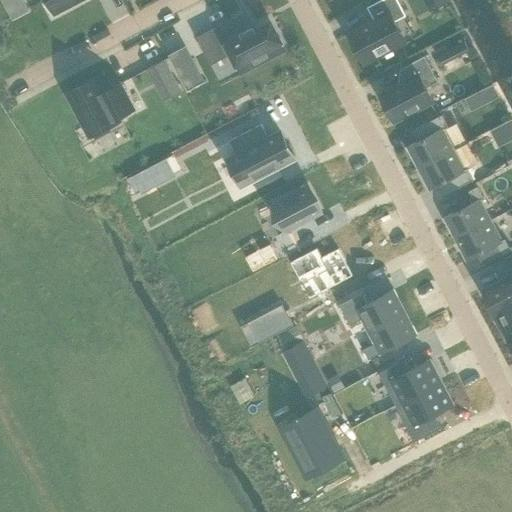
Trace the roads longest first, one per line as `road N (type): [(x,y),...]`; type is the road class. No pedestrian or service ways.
road 1 (residential): [(298,0),(511,407)]
road 2 (residential): [(12,88),(180,0)]
